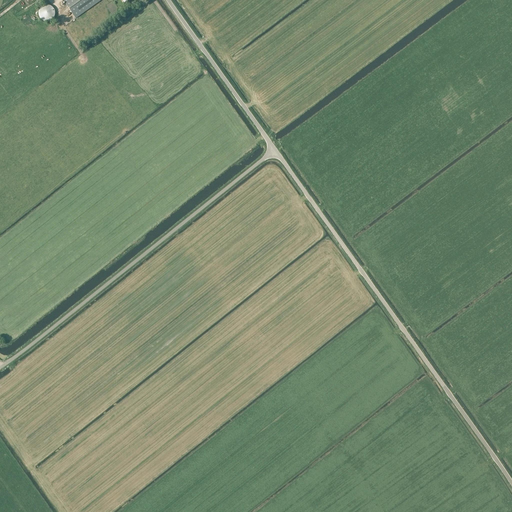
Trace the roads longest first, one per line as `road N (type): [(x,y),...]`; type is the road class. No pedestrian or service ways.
road 1 (unclassified): [(511,484),(274,150)]
road 2 (unclassified): [(0,367),(274,150)]
road 3 (unclassified): [(274,150),(167,0)]
